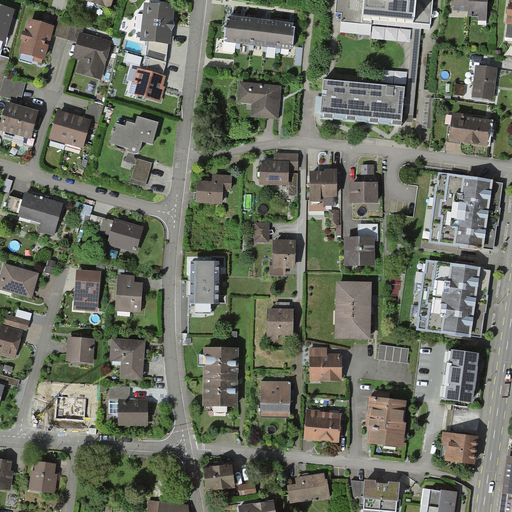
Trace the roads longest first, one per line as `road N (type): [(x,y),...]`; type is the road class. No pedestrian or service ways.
road 1 (residential): [(187,147),(307,144),(511,167)]
road 2 (residential): [(178,215),(170,336),(185,447)]
road 3 (residential): [(417,467),(185,447)]
road 4 (secondary): [(483,511),(511,319)]
road 5 (residential): [(0,165),(178,215)]
road 6 (residential): [(20,436),(61,272)]
road 7 (residential): [(204,0),(187,147)]
road 8 (unknown): [(357,461),(362,385),(372,373),(400,375)]
